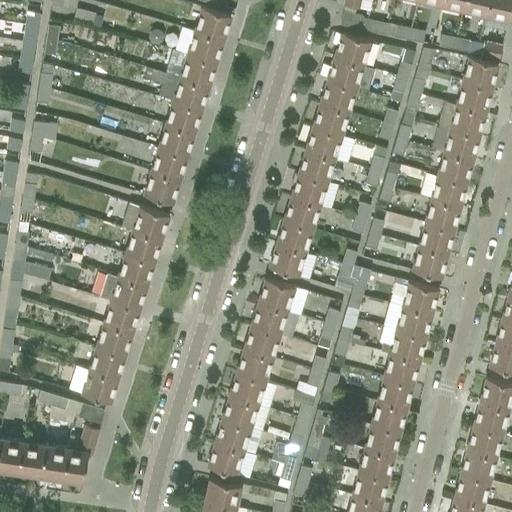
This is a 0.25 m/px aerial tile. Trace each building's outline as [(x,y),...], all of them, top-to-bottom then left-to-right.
[(344,0),(340,20),(340,22),(340,23),(341,24),(342,24),(360,28),(363,14),(357,12),(359,0),(344,0)] [(488,0),(464,0),(463,7),(485,12),(488,0)] [(511,0),(488,0),(485,12),(508,17),(511,0)] [(201,5),(194,29),(222,38),(229,14),(201,5)] [(26,15),(25,21),(37,23),(39,12),(26,10),(26,15)] [(95,14),(92,24),(99,26),(102,16),(95,14)] [(370,30),(384,33),(387,22),(373,19),(370,30)] [(25,21),(23,34),(35,36),(37,23),(25,21)] [(47,22),(45,37),(55,38),(58,24),(47,22)] [(393,35),(409,38),(412,27),(395,24),(393,35)] [(412,27),(409,38),(423,41),(425,29),(412,27)] [(194,29),(186,52),(215,61),(222,38),(194,29)] [(341,30),(334,54),(362,63),(369,39),(341,30)] [(438,44),(454,47),(456,36),(440,33),(438,44)] [(456,36),(454,47),(465,49),(467,38),(456,36)] [(55,38),(45,37),(42,51),(53,53),(55,38)] [(483,53),(499,57),(501,46),(486,42),(483,53)] [(21,45),(19,57),(31,59),(33,47),(21,45)] [(418,60),(429,63),(433,48),(422,46),(418,60)] [(186,52),(179,76),(207,84),(215,61),(186,52)] [(334,54),(327,77),(355,86),(355,84),(367,87),(373,68),(361,64),(362,63),(334,54)] [(469,54),(463,79),(491,86),(497,62),(469,54)] [(19,57),(17,70),(29,72),(31,59),(19,57)] [(400,60),(396,73),(407,77),(411,63),(400,60)] [(148,66),(145,77),(176,86),(179,76),(153,67),(148,66)] [(40,70),(37,85),(48,87),(50,71),(40,70)] [(407,77),(396,73),(391,88),(403,92),(407,77)] [(176,86),(172,99),(200,108),(207,84),(179,76),(176,86)] [(413,76),(409,90),(420,92),(424,80),(413,76)] [(327,77),(319,101),(347,109),(355,86),(327,77)] [(463,79),(456,102),(484,110),(491,86),(463,79)] [(16,81),(14,93),(23,94),(26,95),(28,83),(27,83),(26,83),(16,81)] [(48,87),(37,85),(35,99),(46,101),(48,87)] [(420,92),(409,90),(405,103),(416,106),(420,92)] [(14,93),(12,106),(24,108),(26,95),(23,94),(14,93)] [(172,99),(165,122),(193,131),(200,108),(172,99)] [(319,101),(312,124),(340,133),(347,109),(319,101)] [(456,102),(450,126),(478,133),(484,110),(456,102)] [(386,107),(382,120),(394,124),(398,110),(386,107)] [(10,118),(8,130),(20,132),(21,132),(23,120),(22,120),(20,120),(11,118),(10,118)] [(33,121),(31,134),(41,136),(42,136),(54,138),(54,137),(56,123),(55,123),(44,122),(33,120),(33,121)] [(394,124),(382,120),(378,135),(389,139),(394,124)] [(165,122),(157,146),(186,154),(193,131),(165,122)] [(399,123),(395,136),(406,139),(410,126),(399,123)] [(312,124),(305,147),(333,156),(333,157),(347,161),(354,138),(340,134),(340,133),(312,124)] [(450,126),(444,149),(472,157),(478,133),(450,126)] [(29,148),(29,159),(38,160),(42,136),(41,136),(31,134),(29,148)] [(7,139),(6,148),(17,149),(18,150),(20,138),(19,138),(8,136),(7,139)] [(406,139),(395,136),(391,151),(402,154),(406,139)] [(157,146),(150,169),(178,178),(186,154),(157,146)] [(305,147),(297,171),(325,180),(333,156),(305,147)] [(444,149),(437,173),(465,181),(472,157),(444,149)] [(372,154),(369,167),(380,171),(384,157),(372,154)] [(4,159),(2,171),(11,173),(14,173),(15,173),(17,161),(16,161),(4,159)] [(380,171),(369,167),(364,182),(375,186),(380,171)] [(178,178),(150,169),(143,193),(171,202),(178,178)] [(386,170),(382,183),(393,186),(397,173),(386,170)] [(2,171),(0,184),(10,186),(12,186),(13,186),(15,173),(14,173),(11,173),(2,171)] [(297,171),(290,194),(318,203),(325,180),(297,171)] [(437,173),(431,197),(459,204),(465,181),(437,173)] [(23,180),(20,196),(31,197),(33,182),(23,180)] [(393,186),(382,183),(377,198),(388,201),(393,186)] [(290,194),(283,218),(311,226),(318,203),(290,194)] [(0,195),(0,207),(6,209),(9,209),(10,209),(11,197),(10,197),(8,197),(0,195)] [(31,197),(20,196),(18,209),(29,211),(31,197)] [(431,197),(425,220),(453,228),(459,204),(431,197)] [(359,200),(355,214),(365,218),(369,203),(359,200)] [(120,225),(132,228),(160,237),(167,213),(128,201),(120,225)] [(0,207),(0,221),(7,222),(8,222),(10,209),(9,209),(6,209),(0,207)] [(365,218),(355,214),(351,228),(362,231),(365,218)] [(372,216),(368,230),(379,233),(383,219),(372,216)] [(283,218),(276,241),(304,250),(311,226),(283,218)] [(425,220),(418,244),(446,251),(453,228),(425,220)] [(132,228),(124,251),(153,260),(160,237),(132,228)] [(17,230),(15,245),(24,246),(26,246),(28,232),(26,231),(24,231),(17,230)] [(379,233),(368,230),(364,244),(375,247),(379,233)] [(304,250),(276,241),(268,265),(296,274),(304,250)] [(418,244),(412,268),(421,270),(440,276),(446,251),(418,244)] [(13,245),(9,269),(20,271),(24,246),(15,245),(13,245)] [(345,248),(341,261),(352,265),(355,251),(345,248)] [(124,251),(117,275),(145,284),(153,260),(124,251)] [(328,258),(326,266),(339,270),(341,261),(328,258)] [(51,269),(24,261),(21,269),(48,278),(51,269)] [(352,265),(341,261),(339,270),(337,276),(348,278),(348,277),(348,276),(352,265)] [(107,271),(99,295),(138,307),(145,284),(117,275),(107,271)] [(336,275),(333,286),(351,291),(354,279),(354,278),(348,276),(348,277),(348,278),(337,276),(336,275)] [(265,277),(257,301),(285,310),(293,285),(284,283),(265,277)] [(354,279),(351,291),(362,294),(365,281),(354,278),(354,279)] [(10,279),(8,294),(14,295),(16,295),(19,295),(21,281),(21,280),(10,279)] [(409,280),(402,305),(430,312),(437,287),(409,280)] [(362,294),(351,291),(346,306),(357,309),(362,294)] [(511,294),(508,293),(502,317),(511,319),(511,294)] [(8,294),(5,307),(14,309),(17,309),(19,295),(16,295),(14,295),(8,294)] [(92,318),(103,321),(131,330),(138,307),(99,295),(92,318)] [(257,301),(250,324),(278,333),(285,310),(257,301)] [(388,301),(382,324),(396,328),(424,336),(430,312),(402,305),(388,301)] [(328,307),(324,322),(334,325),(338,310),(328,307)] [(511,319),(502,317),(495,340),(511,344),(511,319)] [(103,321),(95,345),(124,353),(131,330),(103,321)] [(334,325),(324,322),(320,335),(331,338),(334,325)] [(250,324),(243,348),(271,356),(278,333),(250,324)] [(340,324),(337,338),(348,340),(351,327),(340,324)] [(2,327),(0,343),(7,344),(9,344),(11,344),(14,329),(2,327)] [(380,349),(389,352),(418,359),(424,336),(396,328),(391,344),(382,342),(380,349)] [(348,340),(337,338),(332,352),(344,355),(348,340)] [(511,344),(495,340),(488,364),(511,370),(511,344)] [(0,343),(0,356),(7,357),(9,357),(11,344),(9,344),(7,344),(0,343)] [(95,345),(88,368),(116,377),(124,353),(95,345)] [(243,348),(236,371),(263,380),(271,356),(243,348)] [(389,352),(383,375),(411,383),(418,359),(389,352)] [(314,354),(310,368),(321,372),(325,358),(314,354)] [(116,377),(88,368),(81,392),(109,401),(116,377)] [(310,368),(305,382),(317,386),(321,372),(310,368)] [(236,371),(228,394),(256,403),(263,380),(236,371)] [(327,371),(323,384),(334,387),(338,374),(327,371)] [(383,375),(377,399),(405,406),(411,383),(383,375)] [(511,382),(486,376),(479,400),(508,408),(511,408),(511,382)] [(7,381),(5,392),(20,394),(22,383),(7,381)] [(334,387),(323,384),(319,399),(330,401),(334,387)] [(37,399),(52,404),(56,392),(40,388),(37,399)] [(294,389),(291,399),(300,401),(300,402),(296,415),(307,419),(310,405),(312,406),(315,395),(294,389)] [(56,392),(52,404),(65,408),(68,396),(56,392)] [(228,394),(221,418),(249,426),(256,403),(228,394)] [(377,399),(370,422),(399,430),(405,406),(377,399)] [(479,400),(473,424),(501,431),(508,408),(479,400)] [(81,402),(77,415),(100,422),(103,412),(103,411),(102,410),(102,409),(101,409),(101,408),(100,408),(100,407),(98,407),(95,406),(81,402)] [(296,415),(292,430),(302,433),(303,433),(307,419),(296,415)] [(221,418),(214,441),(242,450),(254,453),(261,430),(249,426),(221,418)] [(313,419),(309,431),(310,431),(320,434),(323,422),(313,419)] [(370,422),(364,446),(392,454),(399,430),(370,422)] [(67,447),(62,477),(81,480),(86,451),(90,452),(97,428),(84,424),(80,436),(69,434),(67,447)] [(473,424),(466,447),(495,455),(501,431),(473,424)] [(310,431),(303,456),(323,462),(330,438),(320,435),(320,434),(310,431)] [(291,434),(289,440),(300,443),(301,437),(291,434)] [(0,467),(17,470),(21,440),(0,436),(0,467)] [(17,470),(39,473),(44,444),(21,440),(17,470)] [(214,441),(207,464),(226,470),(234,473),(248,477),(256,454),(254,453),(242,450),(214,441)] [(348,441),(341,465),(358,470),(386,477),(392,454),(364,446),(348,441)] [(276,442),(271,459),(283,463),(293,466),(297,452),(297,451),(286,449),(287,445),(276,442)] [(39,473),(62,477),(67,447),(44,444),(39,473)] [(466,447),(460,471),(489,478),(495,455),(466,447)] [(283,463),(279,476),(280,477),(289,479),(293,466),(283,463)] [(300,465),(296,478),(307,481),(310,468),(300,465)] [(358,470),(352,493),(380,501),(386,477),(358,470)] [(460,471),(454,494),(482,502),(489,478),(460,471)] [(210,475),(205,498),(234,504),(239,482),(210,475)] [(292,493),(289,502),(291,502),(300,505),(303,496),(307,481),(296,478),(292,493)] [(352,493),(346,511),(376,511),(380,501),(352,493)] [(454,494),(448,511),(479,511),(482,502),(454,494)] [(205,498),(201,511),(244,511),(246,507),(234,504),(205,498)] [(273,500),(270,511),(283,511),(285,502),(273,500)]
